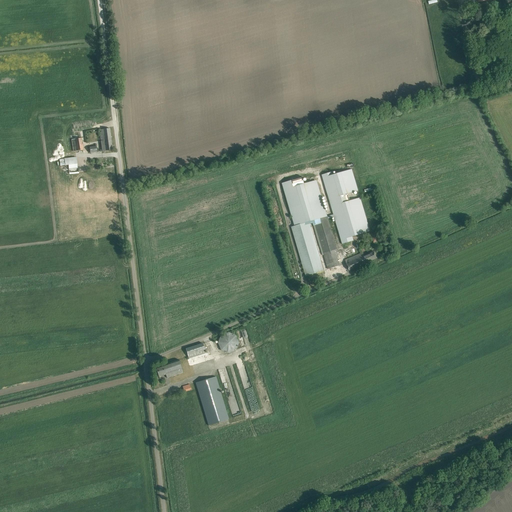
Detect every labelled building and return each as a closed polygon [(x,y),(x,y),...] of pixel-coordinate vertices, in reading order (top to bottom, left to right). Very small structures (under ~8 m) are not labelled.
[(110,128),(105,129),(99,130),(101,143),(102,151),(112,150),(110,128)] [(81,138),(71,140),(73,151),(83,150),(82,144),(81,138)] [(333,172),(322,175),(333,215),(327,216),(328,219),(334,217),(342,244),(354,241),(352,236),(370,231),(360,198),(346,202),(346,201),(350,200),(348,195),(344,196),(344,195),(358,191),(352,169),(334,175),(333,172)] [(302,177),(282,183),(294,226),(292,227),(306,276),(323,271),(310,224),(315,223),(328,269),(340,266),(335,250),(337,249),(329,224),(328,219),(327,216),(317,182),(305,186),(302,177)] [(371,234),(373,243),(380,241),(379,239),(382,238),(380,231),(371,234)] [(345,260),(347,266),(349,270),(377,258),(374,251),(364,255),(363,252),(345,260)] [(226,352),(229,352),(232,352),(234,350),(236,348),(237,346),(238,343),(238,340),(237,338),(235,336),(233,334),(230,333),(227,333),(224,334),(222,335),(220,337),(219,340),(218,342),(219,345),(220,348),(221,350),(224,351),(226,352)] [(206,353),(203,343),(186,349),(189,358),(206,353)] [(179,360),(156,367),(159,376),(166,374),(167,378),(172,376),(173,376),(183,372),(183,371),(182,369),(179,360)] [(196,382),(198,391),(208,425),(229,419),(216,376),(196,382)]
